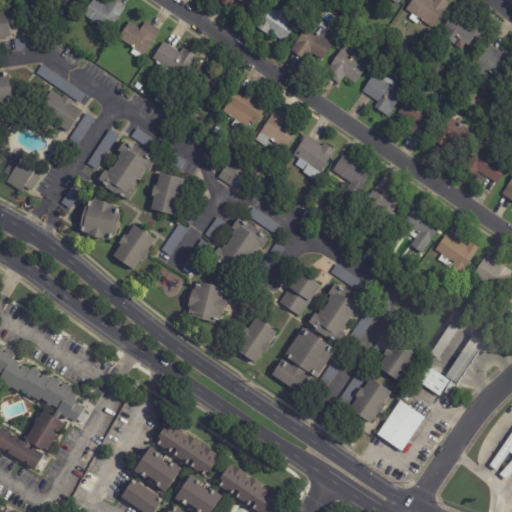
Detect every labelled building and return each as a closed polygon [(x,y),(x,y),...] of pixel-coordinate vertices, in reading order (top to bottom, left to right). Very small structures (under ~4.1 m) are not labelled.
[(112,0),(115,2),(125,9),(108,33),(83,16),(93,0),(95,0),(105,7),(110,0),(112,0)] [(236,0),(229,9),(220,3),(222,0),(255,0),(243,19),(232,10),(237,2),(236,0)] [(431,0),(433,1),(433,0),(443,0),(450,4),(432,29),(406,11),(413,0),(431,0)] [(284,43),(271,34),(269,37),(253,27),(267,5),(278,12),(281,6),(300,19),(284,43)] [(0,13),(8,12),(13,37),(0,39),(0,13)] [(455,15),(483,36),(473,50),(466,45),(462,50),(456,45),(459,41),(458,40),(454,45),(442,37),(447,31),(443,28),(454,14),(455,15)] [(151,25),(160,32),(144,56),(118,39),(129,23),(140,30),(146,22),(151,25)] [(323,37),(333,44),(320,62),(309,55),(305,61),(290,51),(307,26),(320,35),(323,31),(326,33),(323,37)] [(33,47),(33,48),(15,51),(14,41),(32,38),(33,47)] [(165,44),(180,53),(183,49),(196,57),(182,79),(172,72),(169,76),(157,68),(159,64),(153,59),(163,43),(165,44)] [(489,45),(502,53),(505,48),(511,52),(511,60),(499,79),(488,71),(486,73),(478,68),(480,66),(475,63),(488,44),(489,45)] [(355,85),(344,77),(339,85),(325,75),(341,50),(342,51),(345,47),(355,54),(352,58),(367,68),(355,85)] [(91,52),(100,58),(96,64),(87,58),(91,52)] [(202,65),(231,85),(214,109),(204,102),(210,93),(191,79),(201,64),(202,65)] [(80,102),(78,105),(35,76),(42,66),(85,95),(80,102)] [(0,74),(4,73),(5,77),(10,76),(13,95),(8,96),(10,107),(0,108),(0,74)] [(377,105),(378,103),(362,92),(374,75),(381,80),(384,76),(396,85),(393,88),(403,95),(388,118),(375,108),(377,105)] [(138,83),(143,86),(140,91),(135,88),(138,83)] [(240,90),(245,94),(247,92),(250,94),(249,96),(267,108),(254,127),(251,124),(247,129),(222,112),(238,89),(240,90)] [(52,92),(63,99),(65,97),(74,103),(72,105),(83,113),(69,133),(38,113),(52,92)] [(420,139),(407,131),(412,124),(398,115),(410,97),(436,114),(420,139)] [(277,112),(291,121),(288,126),(298,132),(286,149),(272,140),(266,148),(255,141),(275,111),(277,112)] [(87,115),(95,120),(78,146),(69,140),(87,114),(87,115)] [(194,114),(205,122),(202,126),(191,119),(194,114)] [(460,125),(479,137),(471,149),(456,138),(447,151),(433,142),(450,118),(452,119),(455,115),(463,120),(460,125)] [(219,125),(222,127),(217,135),(213,132),(218,124),(219,125)] [(180,169),(180,170),(131,137),(137,129),(185,162),(180,169)] [(119,136),(96,170),(87,164),(110,130),(119,136)] [(307,137),(322,148),(324,145),(335,152),(320,174),(309,167),(305,173),(295,166),(299,160),(293,156),(306,137),(307,137)] [(498,185),(481,174),(477,179),(462,169),(481,141),(496,152),(491,159),(508,170),(498,185)] [(131,146),(133,148),(135,145),(151,156),(149,159),(156,164),(150,173),(147,171),(144,176),(142,175),(135,185),(137,186),(134,191),(136,193),(130,203),(122,197),(121,199),(104,188),(106,186),(99,182),(106,171),(109,173),(112,169),(113,170),(120,160),(118,159),(121,154),(119,152),(125,142),(131,146)] [(351,162),(372,175),(356,198),(346,191),(351,184),(333,172),(343,156),(351,162)] [(22,162),(37,171),(36,172),(42,176),(33,191),(27,187),(26,189),(10,179),(12,177),(6,173),(15,158),(21,162),(22,162)] [(256,162),(262,166),(259,170),(254,167),(256,162)] [(239,170),(242,172),(241,173),(247,177),(237,191),(218,179),(227,164),(238,171),(239,170)] [(181,196),(175,217),(151,211),(154,198),(152,197),(154,187),(156,187),(160,174),(185,181),(181,196)] [(87,184),(70,210),(61,204),(79,178),(87,184)] [(511,202),(502,195),(511,180),(511,202)] [(375,191),(383,198),(385,196),(392,200),(396,194),(408,202),(392,226),(363,206),(374,191),(375,191)] [(294,192),(302,197),(299,202),(291,196),(294,192)] [(95,203),(96,203),(97,202),(114,206),(113,208),(119,210),(118,213),(121,214),(115,239),(112,238),(112,241),(105,240),(104,242),(88,238),(88,235),(82,233),(83,230),(80,229),(86,205),(90,206),(91,202),(95,203)] [(191,227),(183,222),(195,204),(203,209),(191,227)] [(417,206),(428,214),(427,215),(434,220),(436,216),(445,222),(422,255),(411,247),(415,240),(406,234),(410,228),(404,225),(417,206)] [(275,235),(274,235),(248,217),(254,208),(280,227),(275,235)] [(226,224),(213,242),(205,236),(218,218),(226,224)] [(244,223),(247,225),(248,223),(263,234),(262,235),(270,240),(263,250),(260,249),(257,254),(255,253),(249,263),(250,264),(247,268),(250,270),(244,280),(236,275),(235,277),(221,267),(222,265),(213,258),(219,249),(222,250),(225,246),(226,248),(233,237),(231,236),(235,231),(232,230),(239,220),(244,223)] [(180,225),(188,231),(170,257),(161,251),(179,225),(180,225)] [(155,240),(156,240),(148,251),(151,253),(145,262),(143,261),(135,271),(114,257),(122,246),(120,244),(126,236),(128,237),(135,226),(155,240)] [(446,237),(456,243),(457,241),(467,248),(470,244),(479,250),(460,278),(449,271),(450,269),(439,261),(442,256),(436,251),(446,237)] [(210,246),(192,274),(183,268),(201,240),(210,246)] [(285,249),(286,250),(279,259),(270,253),(277,244),(285,249)] [(263,283),(254,277),(268,256),(277,262),(263,283)] [(487,258),(497,266),(498,263),(511,272),(511,277),(508,283),(507,281),(498,294),(494,291),(491,296),(484,291),(488,287),(473,276),(486,258),(487,258)] [(366,300),(365,301),(329,277),(336,265),(372,289),(366,300)] [(321,288),(301,318),(280,303),(300,274),(321,288)] [(228,298),(225,316),(222,315),(220,324),(190,318),(193,305),(190,305),(193,289),(196,289),(197,285),(201,286),(202,283),(223,288),(222,292),(227,293),(226,298),(228,298)] [(338,346),(334,344),(332,346),(312,331),(314,329),(308,325),(315,315),(318,317),(321,313),(323,314),(330,304),(327,303),(331,298),(329,296),(335,287),(340,290),(341,288),(362,303),(361,305),(365,308),(359,318),(356,315),(353,320),(352,319),(345,329),(346,330),(343,335),(346,337),(339,347),(338,346)] [(511,314),(502,308),(511,293),(511,314)] [(353,351),(344,345),(368,311),(376,317),(353,351)] [(276,336),(271,344),(273,346),(267,355),(264,353),(257,364),(236,351),(256,320),(278,333),(276,336)] [(431,357),(451,327),(458,332),(439,362),(431,357)] [(335,350),(337,351),(318,379),(308,373),(306,375),(316,382),(306,397),(274,376),(284,361),(294,367),(296,364),(286,357),(305,329),(335,350)] [(388,332),(396,338),(348,410),(338,403),(386,331),(388,332)] [(486,345),(452,397),(445,393),(442,398),(416,380),(426,365),(447,379),(474,338),(486,345)] [(378,370),(385,359),(384,358),(389,349),(392,351),(399,340),(420,354),(413,365),(415,367),(409,376),(407,374),(399,385),(378,370)] [(0,511),(0,344),(15,354),(12,360),(29,371),(31,368),(49,379),(51,377),(71,389),(70,391),(77,396),(74,400),(77,402),(76,404),(83,409),(74,423),(67,418),(47,450),(43,448),(42,451),(31,444),(30,446),(43,454),(34,470),(0,448),(0,427),(23,442),(25,439),(24,438),(25,436),(27,437),(36,423),(34,422),(36,418),(38,419),(43,411),(52,417),(57,409),(40,398),(38,401),(30,396),(29,398),(26,395),(27,393),(20,389),(18,391),(10,386),(8,388),(4,386),(5,384),(0,380),(0,375),(1,374),(0,373),(0,508),(6,511),(0,511)] [(323,395),(315,389),(339,354),(348,360),(323,395)] [(392,396),(386,406),(388,407),(382,416),(380,414),(372,425),(351,410),(359,400),(356,398),(363,390),(365,391),(372,380),(393,395),(392,396)] [(378,435),(401,401),(426,418),(403,453),(378,435)] [(88,415),(83,424),(77,421),(83,412),(88,415)] [(218,458),(205,477),(154,442),(167,423),(172,426),(173,424),(183,432),(182,433),(188,437),(189,436),(200,443),(199,445),(204,449),(206,447),(217,454),(215,456),(218,458)] [(365,433),(362,437),(356,433),(358,429),(365,433)] [(490,467),(511,434),(511,477),(507,483),(500,477),(511,462),(511,456),(510,454),(497,473),(490,467)] [(161,460),(169,465),(170,462),(182,469),(166,493),(135,472),(150,448),(162,455),(159,459),(161,460)] [(92,450),(97,453),(91,463),(87,460),(92,450)] [(257,511),(216,484),(228,466),(232,468),(234,466),(245,473),(244,476),(249,479),(250,477),(261,485),(260,487),(266,491),(267,489),(278,496),(277,498),(280,500),(272,511),(257,511)] [(191,475),(202,483),(200,486),(208,492),(211,489),(222,497),(210,511),(194,511),(196,510),(187,504),(186,507),(174,499),(191,475)] [(120,511),(114,508),(121,498),(120,497),(132,480),(162,500),(154,511),(120,511)]
